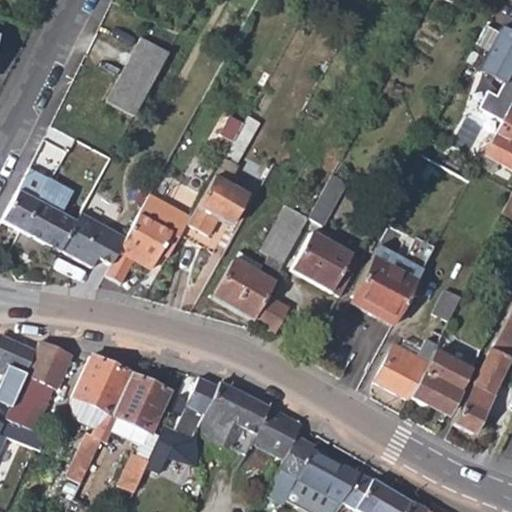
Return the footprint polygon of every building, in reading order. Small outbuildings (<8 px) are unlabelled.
[(511,101),(511,37),(499,30),(477,71),(501,84),(494,99),(484,94),(475,111),(500,124),(507,110),(511,101)] [(104,102),(132,118),(167,55),(139,39),(104,102)] [(511,112),(507,110),(500,124),(483,157),(497,165),(511,172),(511,112)] [(237,132),(249,138),(257,125),(245,117),(241,126),(237,132)] [(219,136),(231,144),(237,132),(241,126),(228,119),(219,136)] [(233,165),(249,138),(237,132),(231,144),(189,217),(185,225),(205,236),(214,218),(227,226),(244,197),(224,185),(235,167),(233,165)] [(477,168),(492,176),(497,165),(483,157),(477,168)] [(344,184),(330,177),(308,218),(322,226),(344,184)] [(1,222),(58,253),(58,252),(75,223),(59,213),(70,192),(47,179),(35,201),(26,196),(33,184),(23,179),(1,222)] [(511,220),(511,193),(500,214),(511,220)] [(148,270),(158,252),(181,212),(148,194),(123,239),(116,252),(108,267),(104,274),(116,281),(128,260),(148,270)] [(268,256),(261,267),(275,275),(292,246),(306,219),(284,207),(260,252),(268,256)] [(158,252),(167,258),(185,225),(189,217),(181,212),(158,252)] [(123,239),(79,215),(75,223),(58,252),(90,270),(95,260),(108,267),(116,252),(123,239)] [(288,271),(337,298),(347,279),(358,260),(309,233),(288,271)] [(346,304),(390,329),(420,273),(376,249),(346,304)] [(231,261),(271,283),(275,275),(261,267),(236,252),(231,261)] [(271,283),(231,261),(210,299),(250,321),(263,297),(271,283)] [(430,315),(446,324),(458,299),(441,291),(430,315)] [(250,321),(269,332),(283,308),(263,297),(250,321)] [(470,437),(511,355),(511,306),(450,426),(470,437)] [(424,405),(445,416),(476,354),(439,336),(434,347),(423,369),(407,400),(422,408),(424,405)] [(0,416),(31,350),(0,340),(0,416)] [(66,359),(35,341),(31,350),(0,416),(0,439),(3,441),(32,455),(41,436),(27,430),(47,387),(52,389),(66,359)] [(398,350),(416,358),(420,350),(403,341),(398,350)] [(372,383),(406,401),(407,400),(423,369),(434,347),(424,342),(420,350),(416,358),(398,350),(391,347),(372,383)] [(103,415),(101,420),(105,422),(114,403),(126,377),(86,359),(66,399),(103,415)] [(165,394),(126,377),(114,403),(105,422),(112,425),(113,421),(146,436),(165,394)] [(238,430),(282,454),(291,437),(297,426),(214,383),(212,387),(194,380),(181,407),(192,412),(188,422),(195,427),(193,433),(227,450),(238,430)] [(188,442),(192,434),(193,433),(195,427),(188,422),(192,412),(181,407),(169,434),(188,442)] [(62,480),(75,486),(105,422),(101,420),(98,419),(88,438),(83,437),(62,480)] [(268,494),(280,500),(291,480),(306,452),(309,448),(291,437),(282,454),(259,496),(265,499),(268,494)] [(164,448),(152,442),(142,462),(139,469),(153,475),(164,448)] [(318,511),(329,511),(335,504),(351,479),(306,452),(291,480),(297,484),(326,501),(318,511)] [(113,485),(128,493),(139,469),(142,462),(128,456),(113,485)] [(402,511),(406,504),(353,475),(351,479),(335,504),(348,511),(402,511)] [(275,509),(283,511),(297,484),(291,480),(280,500),(275,509)]
